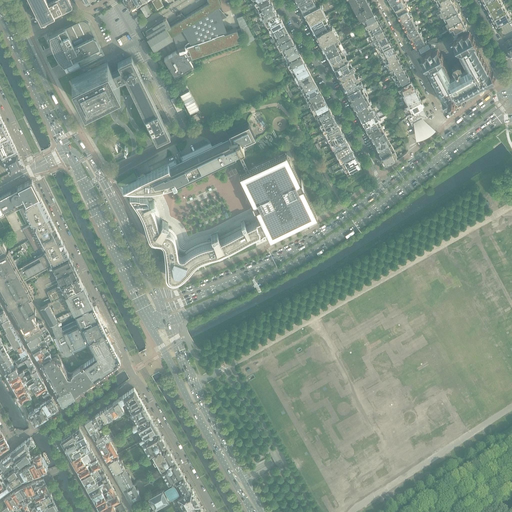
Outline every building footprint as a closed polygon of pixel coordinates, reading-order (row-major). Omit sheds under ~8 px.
[(29,0),(36,12),(35,12),(36,15),(37,15),(41,23),(42,24),(44,25),(45,24),(46,24),(46,23),(47,22),(47,21),(46,20),(56,15),(66,10),(61,0),(29,0)] [(72,4),(69,0),(61,0),(66,10),(70,8),(72,4)] [(134,9),(137,7),(132,0),(123,0),(138,23),(141,21),(134,9)] [(142,3),(140,0),(132,0),(137,7),(139,6),(145,16),(149,14),(143,4),(141,6),(140,4),(142,3)] [(145,2),(148,0),(147,0),(140,0),(142,3),(144,2),(145,3),(143,4),(149,14),(152,12),(145,2)] [(226,31),(220,15),(221,15),(220,11),(219,12),(218,7),(221,6),(218,0),(208,0),(209,3),(185,17),(181,13),(179,14),(177,15),(179,19),(169,24),(166,18),(152,26),(153,27),(145,32),(146,34),(148,37),(147,38),(153,49),(169,39),(170,39),(176,45),(177,48),(178,51),(177,52),(176,51),(164,58),(175,76),(189,68),(190,68),(191,68),(192,68),(193,67),(194,67),(194,65),(194,64),(194,63),(193,62),(192,62),(191,61),(190,61),(189,58),(191,57),(240,40),(238,34),(242,32),(246,44),(247,43),(254,38),(241,16),(237,17),(241,28),(237,30),(236,28),(226,31)] [(151,0),(157,9),(160,7),(155,0),(151,0)] [(303,13),(315,6),(314,3),(315,3),(314,0),(300,8),(303,13)] [(371,10),(369,5),(366,0),(360,0),(351,5),(359,21),(360,21),(362,19),(373,13),(371,10)] [(395,10),(407,4),(404,0),(400,0),(392,4),(395,10)] [(503,4),(501,0),(492,0),(485,4),(486,6),(487,8),(489,11),(503,4)] [(259,15),(273,7),(272,5),(272,3),(271,2),(270,1),(257,8),(259,11),(257,12),(259,15)] [(450,9),(455,6),(455,4),(455,3),(454,1),(441,8),(440,8),(442,11),(436,14),(437,16),(441,14),(444,12),(449,10),(450,9)] [(325,15),(319,4),(315,6),(303,13),(305,17),(309,23),(310,24),(325,15)] [(408,10),(410,9),(407,4),(395,10),(398,16),(408,10)] [(507,11),(503,4),(489,11),(490,14),(491,16),(493,19),(507,11)] [(445,18),(458,11),(455,6),(450,9),(449,10),(444,12),(441,14),(442,16),(443,16),(445,18)] [(264,20),(276,13),(273,7),(259,15),(260,17),(259,18),(260,21),(263,19),(264,20)] [(402,21),(412,15),(411,13),(410,14),(408,10),(398,16),(402,21)] [(455,23),(462,19),(460,15),(461,14),(460,11),(458,11),(445,18),(447,22),(446,23),(448,26),(447,26),(446,25),(443,27),(444,29),(454,24),(453,22),(454,21),(455,23)] [(511,19),(507,12),(507,11),(493,19),(494,21),(495,23),(497,26),(511,19)] [(267,26),(279,19),(278,17),(279,17),(279,15),(278,13),(276,13),(264,20),(265,23),(264,23),(265,27),(267,26)] [(365,25),(376,19),(376,18),(377,18),(375,14),(374,15),(373,13),(362,19),(365,25)] [(313,29),(327,22),(325,19),(326,18),(325,15),(310,24),(313,29)] [(414,21),(412,18),(413,18),(412,15),(402,21),(404,27),(414,21)] [(270,32),(283,24),(282,22),(280,18),(279,19),(267,26),(270,32)] [(100,46),(88,22),(88,23),(79,20),(79,19),(50,33),(47,35),(61,65),(100,46)] [(368,30),(379,25),(379,24),(380,23),(378,20),(377,20),(376,19),(365,25),(368,30)] [(467,27),(467,26),(466,23),(465,23),(462,19),(455,23),(456,25),(455,26),(454,24),(444,29),(445,31),(448,29),(448,28),(449,27),(450,31),(451,30),(454,34),(467,27)] [(417,27),(418,27),(417,25),(416,25),(414,21),(404,27),(407,32),(417,27)] [(315,34),(322,31),(324,30),(331,26),(329,23),(328,24),(327,22),(313,29),(312,30),(313,32),(314,33),(315,34)] [(273,37),(287,30),(285,26),(283,24),(270,32),(273,37)] [(371,36),(382,30),(382,29),(383,29),(381,25),(380,26),(379,25),(368,30),(371,36)] [(333,30),(331,26),(324,30),(326,34),(333,30)] [(410,37),(420,32),(417,27),(407,32),(410,37)] [(491,70),(476,43),(474,40),(475,40),(473,36),(473,37),(471,34),(470,32),(469,32),(467,27),(454,34),(450,36),(453,40),(455,43),(454,43),(456,46),(455,46),(457,50),(458,49),(459,52),(460,52),(467,65),(463,67),(461,64),(459,63),(454,66),(453,68),(455,72),(451,73),(444,60),(437,48),(438,45),(438,43),(439,42),(436,38),(428,41),(428,42),(427,43),(416,48),(417,50),(419,53),(421,56),(426,53),(427,55),(422,57),(423,60),(424,63),(425,66),(426,66),(428,69),(443,97),(442,97),(444,99),(443,100),(445,103),(446,103),(447,106),(451,104),(452,107),(454,107),(462,103),(462,101),(461,98),(489,83),(490,84),(494,82),(494,81),(496,79),(494,77),(495,76),(493,73),(492,73),(491,70)] [(339,37),(340,36),(349,32),(346,28),(341,31),(339,32),(340,34),(338,35),(339,37)] [(276,43),(290,36),(289,34),(287,30),(273,37),(276,43)] [(319,43),(327,39),(329,42),(330,41),(328,38),(326,34),(324,30),(322,31),(324,35),(317,39),(319,43)] [(374,41),(385,36),(385,35),(386,34),(384,31),(383,31),(382,30),(371,36),(374,41)] [(324,35),(322,31),(315,34),(316,35),(315,36),(317,39),(324,35)] [(423,37),(421,33),(422,33),(421,31),(420,32),(410,37),(413,43),(423,37)] [(280,49),(293,42),(291,38),(290,36),(276,43),(279,49),(280,49)] [(377,47),(388,41),(387,40),(389,40),(387,36),(386,37),(385,36),(374,41),(377,47)] [(416,48),(427,43),(425,40),(425,41),(423,37),(413,43),(416,48)] [(325,52),(339,44),(340,43),(340,41),(339,40),(338,40),(337,38),(330,41),(329,42),(321,46),(324,52),(325,52)] [(380,53),(391,47),(390,46),(392,45),(390,42),(389,42),(388,41),(377,47),(380,53)] [(283,55),(296,48),(295,46),(293,42),(280,49),(283,55)] [(328,57),(342,49),(343,49),(342,46),(340,46),(339,44),(325,52),(326,54),(325,55),(326,57),(328,57)] [(383,58),(394,52),(393,51),(395,51),(393,47),(392,48),(391,47),(380,53),(383,58)] [(286,61),(299,54),(297,50),(296,48),(283,55),(286,61)] [(331,63),(345,55),(342,49),(328,57),(329,59),(328,60),(329,62),(331,62),(331,63)] [(386,64),(397,58),(396,57),(397,56),(396,53),(395,53),(394,52),(383,58),(386,64)] [(289,67),(303,60),(302,58),(301,58),(299,54),(286,61),(289,67)] [(334,68),(348,60),(345,55),(331,63),(332,65),(331,66),(332,68),(334,68)] [(84,105),(109,93),(120,88),(120,87),(121,86),(127,83),(135,98),(156,142),(170,135),(160,115),(159,113),(131,56),(117,63),(120,68),(116,70),(112,72),(107,62),(83,73),(71,79),(84,105)] [(338,75),(352,68),(350,63),(355,60),(354,57),(348,60),(334,68),(336,71),(336,72),(336,74),(337,74),(338,74),(338,75)] [(388,69),(400,63),(399,62),(400,62),(399,58),(398,59),(397,58),(386,64),(388,69)] [(292,73),(306,66),(304,62),(303,60),(289,67),(288,68),(289,71),(291,70),(292,73)] [(78,62),(67,67),(69,73),(80,68),(78,62)] [(391,75),(403,69),(402,68),(403,67),(402,64),(401,64),(400,63),(388,69),(391,75)] [(295,79),(309,72),(308,69),(306,66),(292,73),(295,79)] [(354,74),(352,71),(355,69),(354,67),(352,68),(338,75),(339,77),(338,79),(339,81),(341,81),(354,74)] [(395,80),(406,74),(405,73),(406,73),(405,69),(403,70),(403,69),(391,75),(395,80)] [(299,85),(312,77),(310,74),(309,72),(295,79),(299,85)] [(344,86),(357,80),(359,79),(357,76),(355,77),(354,74),(341,81),(344,86)] [(406,81),(409,80),(409,79),(409,78),(408,75),(406,75),(406,74),(395,80),(397,86),(399,85),(406,81)] [(302,91),(316,84),(314,81),(312,77),(299,85),(302,91)] [(347,92),(362,84),(368,81),(367,79),(361,82),(361,81),(358,82),(357,80),(344,86),(343,88),(344,90),(346,90),(347,92)] [(414,88),(414,87),(413,85),(412,85),(411,83),(410,83),(408,84),(406,81),(399,85),(401,87),(398,89),(399,92),(400,92),(402,95),(414,89),(414,88)] [(305,97),(319,90),(317,86),(316,84),(302,91),(305,97)] [(368,96),(367,93),(365,94),(362,88),(363,87),(362,84),(347,92),(348,94),(347,96),(349,98),(350,98),(352,102),(353,104),(367,97),(368,96)] [(307,103),(322,95),(319,89),(319,90),(305,97),(303,98),(306,104),(307,103)] [(421,100),(419,97),(418,96),(419,95),(418,94),(417,94),(416,92),(416,91),(416,90),(415,90),(414,89),(402,95),(407,104),(404,106),(406,109),(421,100)] [(189,90),(180,95),(190,113),(199,108),(189,90)] [(311,108),(325,101),(322,95),(307,103),(309,106),(310,105),(311,108)] [(182,110),(175,97),(171,99),(177,112),(182,110)] [(356,110),(369,103),(371,102),(370,99),(369,100),(367,97),(353,104),(353,105),(354,108),(355,108),(356,110)] [(421,108),(424,106),(421,100),(406,109),(404,110),(407,116),(408,116),(421,108)] [(314,115),(328,107),(325,101),(311,108),(313,112),(314,115)] [(359,116),(372,109),(369,103),(356,110),(355,110),(359,116)] [(317,120),(331,113),(328,107),(314,115),(317,120)] [(427,117),(423,110),(422,110),(421,108),(408,116),(409,117),(408,118),(412,125),(427,117)] [(362,122),(375,114),(372,109),(359,116),(362,122)] [(321,126),(335,119),(331,113),(332,113),(331,113),(317,120),(321,126)] [(10,136),(4,122),(0,114),(0,153),(2,157),(17,150),(13,142),(10,136)] [(364,127),(378,120),(375,114),(362,122),(364,127)] [(422,117),(413,122),(416,140),(419,139),(422,138),(425,137),(428,135),(431,133),(433,131),(435,129),(422,117)] [(324,132),(338,125),(335,119),(321,126),(324,132)] [(368,133),(381,125),(378,120),(364,127),(368,133)] [(227,159),(238,152),(240,151),(245,148),(242,142),(255,136),(248,123),(228,132),(232,139),(229,140),(228,139),(222,142),(222,141),(216,144),(212,146),(210,143),(179,158),(168,164),(168,163),(122,186),(128,187),(134,187),(140,188),(143,187),(149,187),(155,187),(161,185),(167,184),(173,182),(173,183),(181,180),(183,179),(193,175),(204,170),(215,165),(227,159)] [(327,138),(341,130),(340,129),(339,127),(338,125),(324,132),(325,135),(326,135),(327,138)] [(372,139),(385,132),(381,125),(368,133),(370,137),(371,136),(372,138),(372,139)] [(330,144),(344,136),(341,130),(327,138),(328,141),(329,141),(330,144)] [(387,138),(388,138),(385,132),(372,139),(371,140),(374,142),(374,143),(375,144),(387,138)] [(330,144),(334,150),(348,142),(345,138),(344,136),(330,144)] [(378,150),(390,144),(387,138),(375,144),(376,146),(376,148),(377,150),(378,150)] [(337,156),(351,149),(350,146),(348,142),(334,150),(337,156)] [(381,158),(394,151),(390,144),(378,150),(379,150),(380,152),(379,153),(381,158)] [(340,162),(354,155),(351,149),(337,156),(337,157),(338,156),(339,159),(340,162)] [(24,165),(17,151),(3,158),(2,158),(0,158),(0,160),(3,159),(10,172),(24,165)] [(302,186),(303,186),(303,185),(301,180),(300,180),(298,178),(290,160),(289,158),(286,153),(249,171),(240,151),(238,152),(247,172),(239,176),(252,203),(251,204),(253,206),(254,209),(255,209),(260,219),(260,220),(261,222),(262,222),(265,230),(266,232),(269,237),(275,234),(282,231),(286,229),(287,228),(298,223),(299,222),(303,221),(316,214),(310,202),(302,186)] [(396,158),(395,156),(396,155),(394,151),(381,158),(384,164),(396,158)] [(343,168),(357,160),(354,155),(340,162),(342,165),(343,168)] [(346,174),(360,166),(357,160),(343,168),(346,174)] [(22,209),(22,208),(40,197),(37,191),(35,186),(32,180),(0,197),(0,205),(4,212),(5,215),(6,214),(7,214),(7,215),(18,209),(19,210),(20,210),(22,209)] [(205,258),(208,257),(213,256),(217,255),(218,254),(218,255),(222,253),(232,248),(242,243),(245,241),(264,231),(265,230),(262,222),(261,222),(260,220),(260,219),(258,220),(250,224),(249,222),(245,224),(244,221),(241,222),(242,225),(229,232),(221,236),(219,237),(218,235),(217,233),(214,234),(211,236),(212,239),(213,240),(212,240),(210,241),(208,241),(205,242),(201,243),(197,245),(193,247),(189,249),(185,252),(184,252),(183,252),(182,252),(183,251),(182,250),(181,250),(181,251),(180,250),(179,249),(179,248),(179,246),(179,243),(178,240),(177,237),(175,234),(174,232),(172,230),(171,230),(169,228),(168,228),(167,227),(166,227),(168,223),(165,222),(165,221),(162,220),(161,223),(160,224),(160,223),(160,222),(159,219),(159,217),(159,213),(158,210),(156,207),(155,203),(154,203),(156,202),(154,199),(153,200),(152,199),(147,198),(146,198),(140,197),(139,197),(137,197),(137,196),(130,196),(129,196),(133,201),(137,207),(139,211),(141,215),(143,220),(147,232),(148,237),(149,238),(150,240),(151,240),(155,242),(155,241),(158,242),(160,242),(161,243),(162,244),(163,245),(164,249),(166,264),(166,265),(167,268),(167,272),(168,274),(168,275),(170,277),(171,278),(173,279),(174,279),(176,279),(178,279),(180,278),(185,274),(188,271),(192,266),(195,264),(198,262),(201,260),(205,258)] [(50,216),(47,210),(40,197),(22,208),(22,209),(20,210),(27,223),(23,225),(24,228),(31,225),(50,216)] [(60,237),(50,216),(31,225),(24,228),(23,228),(29,240),(35,251),(60,237)] [(60,237),(35,251),(38,257),(44,269),(50,266),(69,255),(67,251),(63,242),(60,237)] [(44,269),(38,257),(34,260),(28,263),(22,266),(23,267),(18,270),(8,251),(6,252),(0,255),(0,292),(20,328),(24,335),(44,324),(42,321),(39,320),(38,318),(35,312),(36,311),(35,309),(34,309),(32,310),(32,309),(34,307),(33,307),(28,297),(29,295),(32,294),(29,289),(27,285),(24,280),(44,269)] [(78,275),(76,269),(74,265),(73,265),(73,264),(69,255),(50,266),(53,271),(58,280),(61,285),(78,275)] [(66,294),(83,285),(78,275),(61,285),(46,293),(52,302),(66,294)] [(105,331),(95,310),(83,285),(66,294),(64,296),(72,311),(56,318),(48,303),(41,307),(50,325),(51,324),(54,329),(53,329),(56,336),(65,356),(89,345),(95,356),(105,359),(112,369),(119,364),(120,361),(105,331)] [(0,324),(2,328),(11,323),(8,318),(1,322),(2,322),(0,323),(0,324)] [(15,330),(13,328),(11,323),(2,328),(3,329),(0,330),(0,332),(2,337),(15,330)] [(27,341),(44,331),(47,329),(44,325),(44,324),(24,335),(27,341)] [(6,344),(18,337),(17,335),(15,330),(2,337),(6,343),(6,344)] [(30,346),(47,336),(44,331),(27,341),(30,346)] [(32,350),(49,340),(52,339),(50,334),(47,336),(30,346),(32,350)] [(10,351),(13,349),(22,344),(21,341),(18,337),(6,344),(9,349),(10,351)] [(46,348),(50,346),(51,345),(49,340),(32,350),(35,354),(46,348)] [(0,353),(6,351),(9,349),(6,344),(6,343),(3,344),(0,345),(0,353)] [(45,354),(48,352),(47,349),(49,348),(50,351),(57,347),(54,343),(51,345),(50,346),(46,348),(35,354),(37,359),(45,354)] [(16,352),(24,347),(22,344),(13,349),(16,352)] [(27,352),(26,350),(24,347),(16,352),(19,357),(27,352)] [(9,356),(6,351),(0,353),(0,359),(1,361),(9,356)] [(18,365),(26,361),(30,358),(27,352),(19,357),(15,360),(16,361),(18,365)] [(68,373),(56,353),(51,356),(39,363),(54,389),(67,381),(70,373),(68,373)] [(39,363),(51,356),(50,355),(51,355),(50,354),(46,356),(45,354),(37,359),(39,363)] [(12,361),(9,356),(1,361),(4,366),(12,361)] [(112,369),(105,359),(95,356),(83,365),(87,370),(95,381),(112,369)] [(15,366),(13,363),(16,361),(15,360),(12,361),(4,366),(7,371),(15,367),(16,366),(15,365),(15,366)] [(33,363),(29,366),(28,366),(32,373),(37,370),(33,363)] [(95,381),(87,370),(83,365),(80,367),(72,372),(71,373),(70,373),(67,381),(54,389),(60,399),(62,403),(63,403),(69,399),(71,398),(70,398),(73,396),(75,395),(95,381)] [(12,384),(31,373),(32,373),(28,366),(21,371),(18,372),(8,378),(12,384)] [(8,378),(18,372),(15,367),(7,371),(5,372),(8,378)] [(40,375),(37,370),(32,373),(31,373),(32,375),(33,378),(40,375)] [(26,382),(25,379),(32,375),(31,373),(12,384),(15,389),(26,382)] [(18,395),(32,386),(43,380),(40,375),(33,378),(26,382),(15,389),(18,395)] [(35,390),(45,385),(43,380),(32,386),(35,391),(35,390)] [(41,392),(47,388),(45,385),(35,390),(37,394),(41,392)] [(35,391),(32,386),(18,395),(21,401),(22,401),(30,396),(35,393),(36,395),(37,394),(35,390),(35,391)] [(58,407),(52,397),(47,388),(41,392),(43,396),(45,400),(52,411),(58,407)] [(137,393),(136,390),(134,388),(123,396),(125,400),(137,393)] [(142,402),(137,393),(125,400),(126,401),(130,409),(142,402)] [(124,410),(121,405),(118,399),(108,406),(114,416),(124,410)] [(52,411),(45,400),(42,402),(41,400),(39,402),(40,403),(47,415),(52,411)] [(133,414),(145,408),(142,402),(130,409),(133,414)] [(47,415),(40,403),(40,404),(39,403),(35,405),(36,407),(34,408),(35,410),(37,414),(36,414),(40,421),(48,416),(47,415)] [(114,416),(108,406),(103,410),(110,421),(111,420),(110,419),(114,416)] [(145,408),(133,414),(127,417),(128,419),(127,420),(130,426),(132,425),(132,427),(138,424),(151,417),(150,416),(145,408)] [(40,421),(36,414),(37,414),(35,410),(28,414),(34,425),(40,421)] [(110,421),(103,410),(100,412),(105,421),(108,420),(108,422),(110,421)] [(105,421),(100,412),(96,415),(101,424),(105,421)] [(101,424),(96,415),(91,418),(97,428),(96,426),(101,424)] [(151,417),(138,424),(132,427),(133,429),(136,428),(137,427),(143,437),(142,437),(139,439),(140,441),(141,441),(158,430),(155,424),(151,417)] [(97,428),(91,418),(85,422),(86,424),(87,427),(87,426),(90,432),(97,428)] [(101,433),(105,430),(102,425),(97,428),(90,432),(94,438),(101,434),(101,433)] [(64,446),(76,439),(83,434),(79,427),(69,434),(68,433),(65,436),(65,437),(60,440),(64,446)] [(115,437),(109,428),(108,428),(105,430),(101,433),(101,434),(94,438),(97,444),(98,444),(98,446),(106,442),(109,440),(115,437)] [(167,445),(163,440),(164,439),(162,436),(158,430),(141,441),(149,455),(152,454),(167,445)] [(9,446),(2,434),(1,432),(0,432),(0,447),(2,451),(9,446)] [(87,440),(83,434),(76,439),(79,444),(87,440)] [(28,451),(36,446),(30,437),(15,449),(19,454),(20,456),(28,451)] [(66,451),(79,444),(76,439),(64,446),(66,451)] [(84,451),(91,447),(87,440),(79,444),(66,451),(70,458),(84,451)] [(118,454),(114,448),(109,440),(106,442),(110,449),(102,453),(106,460),(117,455),(118,454)] [(106,442),(98,446),(102,453),(110,449),(106,442)] [(175,460),(172,454),(170,451),(167,445),(152,454),(155,459),(152,461),(152,462),(151,463),(151,464),(153,463),(154,464),(157,463),(160,468),(175,460)] [(96,457),(91,447),(84,451),(87,455),(88,457),(89,460),(96,457)] [(19,454),(15,449),(9,453),(13,459),(19,454)] [(28,478),(20,465),(26,461),(31,457),(32,457),(28,451),(20,456),(14,461),(10,464),(12,467),(14,469),(17,467),(25,479),(28,478)] [(42,463),(40,458),(42,457),(39,451),(32,457),(31,457),(34,462),(40,473),(47,470),(45,468),(43,463),(42,463)] [(87,455),(84,451),(70,458),(73,463),(87,455)] [(14,461),(13,459),(9,453),(2,459),(7,466),(10,464),(14,461)] [(75,467),(89,460),(88,457),(87,455),(73,463),(75,466),(75,467)] [(123,465),(123,462),(122,460),(119,459),(117,455),(106,460),(114,474),(122,470),(125,468),(123,465)] [(86,464),(89,463),(90,464),(98,461),(96,457),(89,460),(75,467),(77,471),(87,466),(86,464)] [(40,473),(34,462),(31,464),(31,463),(29,460),(26,462),(34,475),(40,473)] [(183,474),(180,468),(179,467),(178,466),(175,460),(160,468),(163,473),(162,474),(162,475),(161,476),(162,478),(163,477),(164,478),(165,478),(168,483),(174,480),(183,474)] [(34,475),(26,462),(26,461),(20,465),(28,478),(34,475)] [(87,466),(77,471),(81,477),(97,468),(100,473),(100,474),(104,471),(98,461),(90,464),(90,465),(93,469),(90,471),(87,466)] [(0,479),(10,472),(9,472),(8,470),(12,467),(10,464),(7,466),(0,471),(0,479)] [(25,479),(17,467),(14,469),(21,480),(25,479)] [(84,482),(100,473),(97,468),(81,477),(84,482)] [(131,477),(130,475),(128,474),(125,468),(122,470),(125,475),(117,479),(119,484),(127,480),(130,484),(133,483),(130,479),(131,477)] [(9,481),(16,476),(19,481),(21,480),(14,469),(10,472),(0,479),(0,487),(2,486),(9,481)] [(125,475),(122,470),(114,474),(117,479),(125,475)] [(86,486),(106,475),(104,471),(100,474),(100,473),(84,482),(86,486)] [(187,482),(183,474),(174,480),(176,483),(178,482),(182,490),(180,490),(182,494),(192,489),(191,489),(187,482)] [(88,489),(108,479),(106,475),(86,486),(88,489)] [(19,481),(16,476),(9,481),(12,486),(19,481)] [(45,483),(43,479),(34,481),(37,488),(45,483)] [(100,487),(103,486),(104,488),(111,484),(108,479),(88,489),(91,495),(101,489),(100,487)] [(130,484),(127,480),(119,484),(122,488),(130,484)] [(6,490),(12,486),(9,481),(2,486),(6,490)] [(35,489),(37,488),(34,481),(30,483),(27,484),(33,495),(35,494),(34,492),(35,491),(35,490),(36,489),(35,489)] [(41,489),(47,486),(45,483),(37,488),(35,489),(36,489),(37,492),(41,490),(41,489)] [(141,498),(139,493),(139,491),(138,489),(136,488),(133,483),(130,484),(122,488),(131,504),(141,498)] [(169,498),(169,497),(169,498),(172,497),(173,496),(175,495),(177,494),(179,492),(178,490),(177,488),(176,487),(175,485),(173,483),(171,484),(169,485),(168,486),(166,487),(164,488),(164,489),(163,489),(162,488),(148,496),(149,498),(153,506),(154,507),(153,507),(154,508),(169,500),(168,499),(169,498)] [(33,495),(27,484),(22,486),(30,498),(32,497),(30,493),(31,493),(32,495),(33,495)] [(93,499),(103,494),(102,492),(105,490),(105,491),(107,490),(108,491),(114,488),(111,484),(104,488),(104,489),(102,490),(101,489),(91,495),(93,499)] [(30,498),(22,486),(18,489),(28,503),(31,500),(30,498)] [(43,497),(50,492),(47,487),(47,486),(41,489),(41,490),(37,492),(35,494),(33,495),(32,495),(33,496),(36,500),(39,498),(42,496),(43,497)] [(114,488),(108,491),(109,492),(107,493),(109,497),(116,493),(114,488)] [(28,503),(18,489),(14,491),(23,505),(26,503),(28,503)] [(157,511),(158,511),(157,511),(161,511),(164,510),(163,508),(166,507),(166,508),(168,506),(169,506),(170,508),(175,504),(174,502),(177,506),(175,507),(177,511),(179,510),(180,511),(184,511),(200,504),(194,494),(193,491),(192,489),(182,494),(178,496),(153,510),(151,511),(150,511),(157,511)] [(23,505),(14,491),(11,494),(16,501),(18,504),(20,507),(23,505)] [(54,499),(50,492),(43,497),(42,496),(39,498),(40,501),(39,501),(39,502),(40,502),(40,503),(42,506),(43,505),(54,499)] [(115,508),(113,503),(120,499),(116,493),(109,497),(106,499),(96,504),(100,511),(106,511),(113,508),(115,508)] [(18,504),(16,501),(11,494),(7,496),(16,509),(14,507),(18,504)] [(96,504),(106,499),(104,496),(103,495),(103,494),(93,499),(96,504)] [(16,509),(7,496),(4,498),(5,500),(7,504),(11,511),(16,509)] [(54,499),(43,505),(46,511),(57,507),(54,499)] [(31,511),(29,508),(28,506),(26,503),(23,505),(20,507),(22,511),(31,511)] [(46,511),(43,505),(42,506),(40,503),(36,505),(38,508),(39,507),(41,511),(46,511)]
